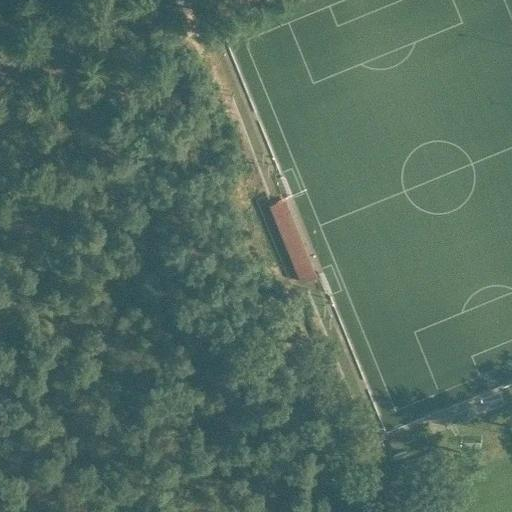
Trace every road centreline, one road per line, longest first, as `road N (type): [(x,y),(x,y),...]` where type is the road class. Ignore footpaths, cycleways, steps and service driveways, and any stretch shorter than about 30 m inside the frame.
road 1 (unknown): [(110,2),(162,192),(258,321),(360,511)]
road 2 (unknown): [(0,41),(117,0)]
